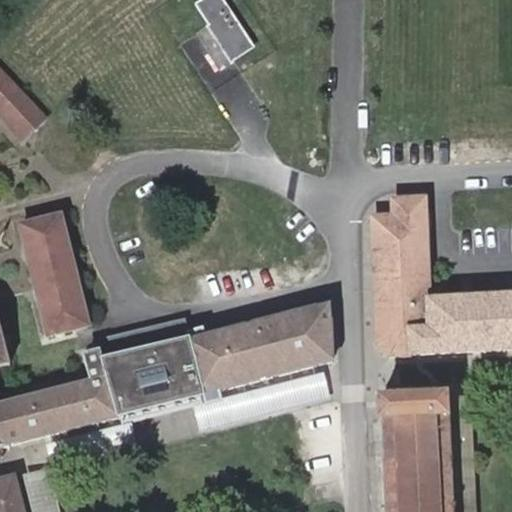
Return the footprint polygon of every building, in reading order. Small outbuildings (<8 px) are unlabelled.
[(194,10),(208,0),(214,0),(246,46),(228,59),(231,64),(252,50),(219,0),(202,0),(192,7),(194,10)] [(246,46),(214,0),(208,0),(194,10),(206,27),(223,53),(221,54),(229,66),(231,64),(228,59),(246,46)] [(223,53),(206,27),(204,29),(221,54),(223,53)] [(0,74),(0,117),(22,142),(44,122),(0,74)] [(511,119),(436,122),(437,148),(511,145),(511,119)] [(511,352),(511,300),(428,305),(424,203),(391,203),(392,220),(373,221),(376,328),(374,328),(375,348),(391,362),(412,361),(412,358),(511,352)] [(49,344),(89,334),(78,292),(81,291),(74,266),(72,266),(59,220),(20,230),(32,277),(31,277),(32,282),(49,344)] [(19,365),(0,296),(0,450),(2,450),(0,442),(0,405),(11,402),(2,370),(19,365)] [(104,377),(11,402),(0,405),(0,442),(2,450),(333,359),(320,312),(188,348),(181,325),(152,333),(150,327),(141,329),(142,335),(137,336),(136,331),(127,333),(128,339),(96,348),(104,377)] [(6,463),(336,372),(333,359),(2,450),(4,457),(6,463)] [(333,377),(313,380),(316,398),(335,396),(333,377)] [(473,511),(469,398),(446,399),(450,511),(473,511)] [(450,511),(446,399),(379,403),(380,424),(384,424),(387,511),(450,511)] [(59,511),(49,472),(23,478),(31,511),(59,511)] [(23,511),(16,479),(0,482),(0,511),(23,511)]
